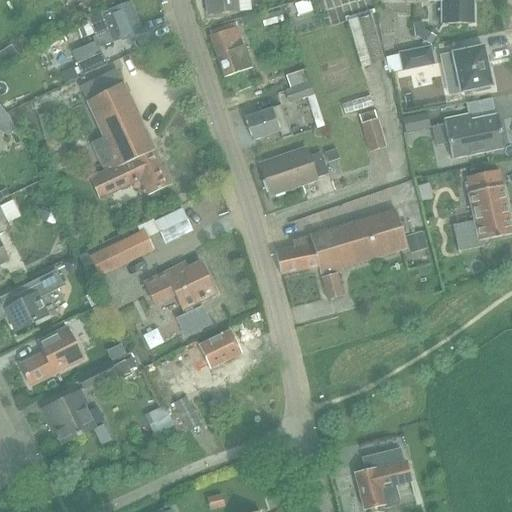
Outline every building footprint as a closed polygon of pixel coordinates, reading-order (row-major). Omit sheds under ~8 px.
[(205,0),(207,15),(238,11),(237,0),(205,0)] [(441,2),(441,24),(473,24),(473,6),(472,6),(471,0),(426,0),(426,2),(441,2)] [(307,1),(295,5),(299,17),(311,13),(307,1)] [(96,45),(72,55),(76,65),(102,53),(99,49),(121,40),(122,41),(142,33),(130,2),(88,19),(95,38),(93,38),(96,45)] [(355,10),(346,11),(354,59),(363,58),(355,10)] [(224,78),(252,68),(237,27),(210,37),(224,78)] [(423,31),(419,38),(430,44),(435,36),(424,30),(423,31)] [(402,71),(433,64),(430,47),(398,53),(402,71)] [(489,87),(491,86),(483,47),(440,56),(442,68),(454,66),(460,93),(474,90),(475,93),(489,90),(489,87)] [(35,76),(72,66),(67,51),(31,61),(35,76)] [(102,53),(76,65),(82,77),(107,66),(102,53)] [(115,70),(80,86),(87,102),(122,85),(115,70)] [(289,88),(308,81),(304,70),(285,76),(289,88)] [(453,71),(441,74),(446,92),(458,89),(453,71)] [(313,95),(308,81),(284,90),(288,103),(306,97),(313,95)] [(148,193),(168,184),(154,152),(155,152),(123,85),(122,85),(87,102),(105,139),(91,144),(103,173),(90,178),(99,199),(141,179),(148,193)] [(329,110),(367,98),(364,88),(325,100),(329,110)] [(313,95),(306,97),(315,126),(322,123),(313,95)] [(12,100),(2,105),(4,110),(6,113),(16,109),(12,100)] [(286,105),(245,118),(253,141),(293,128),(286,105)] [(0,124),(8,117),(0,107),(0,124)] [(52,112),(37,116),(44,140),(59,136),(52,112)] [(372,112),(359,116),(361,124),(360,124),(368,152),(385,147),(377,119),(375,120),(372,112)] [(429,128),(426,114),(402,119),(405,133),(429,128)] [(497,115),(469,121),(468,115),(443,120),(451,159),(504,148),(497,115)] [(305,149),(261,164),(271,195),(316,180),(315,178),(328,174),(320,152),(308,157),(305,149)] [(336,150),(325,154),(328,163),(339,159),(336,150)] [(457,251),(457,252),(482,247),(482,246),(480,246),(479,241),(511,234),(511,229),(503,185),(501,186),(498,171),(465,178),(469,193),(468,193),(474,223),(457,227),(462,250),(457,251)] [(215,188),(200,195),(206,209),(221,202),(215,188)] [(157,228),(182,213),(173,197),(147,212),(157,228)] [(0,245),(0,235),(10,230),(0,207),(0,264),(8,261),(0,245)] [(36,210),(33,218),(45,223),(48,214),(36,210)] [(275,252),(280,275),(318,267),(320,275),(407,249),(404,238),(396,210),(292,241),(294,247),(275,252)] [(143,232),(89,258),(93,265),(99,277),(152,250),(143,232)] [(421,233),(404,238),(407,249),(409,254),(426,249),(421,233)] [(87,253),(78,258),(84,270),(93,265),(89,258),(87,253)] [(74,259),(63,264),(69,275),(79,270),(74,259)] [(175,268),(143,283),(154,306),(175,296),(182,311),(184,311),(186,315),(176,319),(184,337),(210,325),(201,307),(192,311),(190,307),(216,295),(200,262),(177,273),(175,268)] [(0,298),(0,315),(5,311),(15,332),(47,316),(39,299),(64,287),(56,271),(0,298)] [(327,300),(343,295),(337,275),(321,279),(327,300)] [(120,276),(120,289),(133,289),(133,276),(120,276)] [(111,302),(102,306),(108,318),(109,320),(118,316),(111,302)] [(102,306),(92,311),(98,323),(108,318),(102,306)] [(43,353),(19,365),(30,387),(82,361),(66,328),(38,343),(43,353)] [(96,332),(99,347),(113,344),(110,329),(96,332)] [(215,378),(211,369),(240,354),(228,331),(199,346),(206,359),(187,368),(188,370),(179,374),(188,392),(215,378)] [(83,390),(115,374),(119,383),(132,376),(125,361),(112,368),(110,363),(78,379),(83,390)] [(92,430),(94,429),(83,406),(85,404),(79,392),(42,410),(48,423),(51,421),(62,445),(92,430)] [(184,396),(173,402),(189,431),(200,425),(184,396)] [(217,398),(205,403),(209,411),(221,406),(217,398)] [(163,408),(149,415),(159,435),(173,428),(163,408)] [(94,429),(92,430),(99,445),(109,440),(102,425),(94,429)] [(395,485),(410,481),(406,462),(402,463),(399,448),(361,458),(365,473),(355,475),(364,510),(383,505),(383,509),(400,505),(395,485)] [(78,452),(68,454),(70,470),(80,469),(78,452)] [(224,506),(221,495),(206,499),(209,510),(224,506)]
